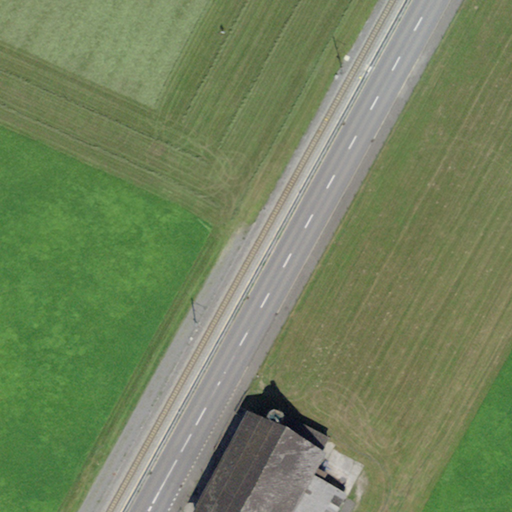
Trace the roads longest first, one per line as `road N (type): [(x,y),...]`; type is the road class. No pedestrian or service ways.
road 1 (secondary): [(148,511),(431,0)]
road 2 (track): [(86,511),(242,232)]
